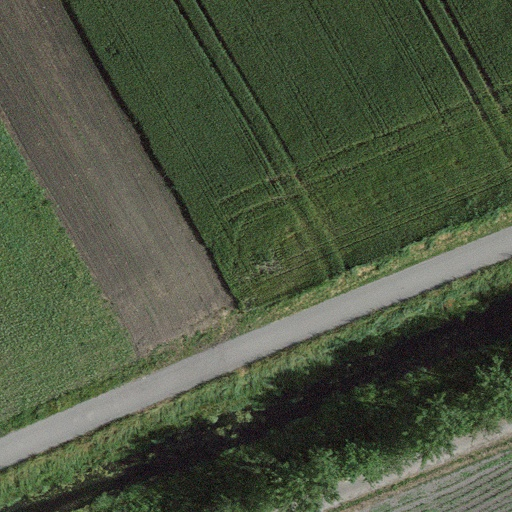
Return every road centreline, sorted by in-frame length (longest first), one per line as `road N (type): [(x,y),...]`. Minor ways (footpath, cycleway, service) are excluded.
road 1 (track): [(0,458),(511,244)]
road 2 (track): [(511,423),(299,511)]
